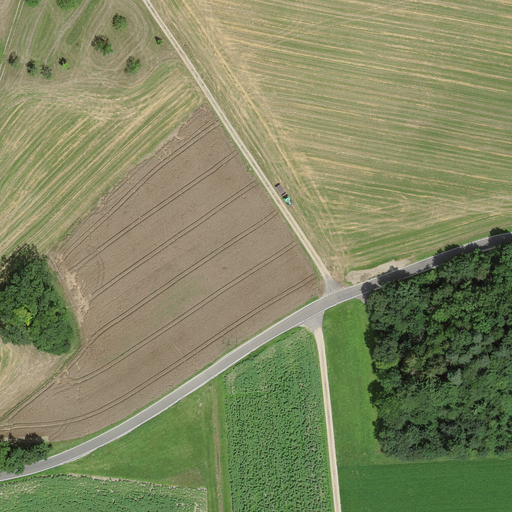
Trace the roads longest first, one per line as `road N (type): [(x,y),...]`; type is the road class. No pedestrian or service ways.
road 1 (tertiary): [(0,475),(89,446),(339,297),(511,238)]
road 2 (track): [(339,297),(146,0)]
road 3 (track): [(336,511),(315,309)]
